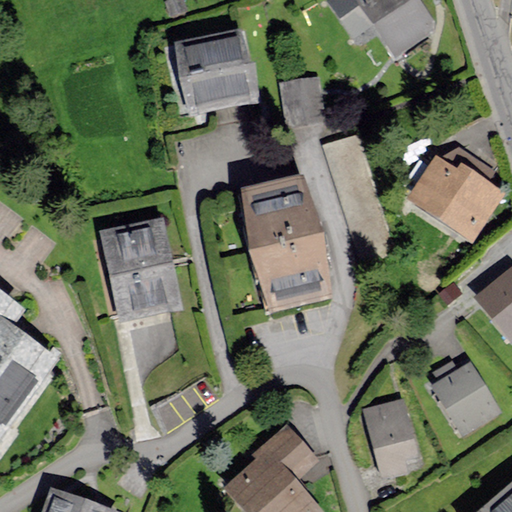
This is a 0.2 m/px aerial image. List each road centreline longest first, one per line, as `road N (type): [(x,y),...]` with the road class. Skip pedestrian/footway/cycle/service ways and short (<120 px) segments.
road 1 (residential): [(327,374),(273,379),(171,448),(90,456),(0,506)]
road 2 (residential): [(327,374),(346,265),(311,144)]
road 3 (residential): [(359,511),(327,374)]
